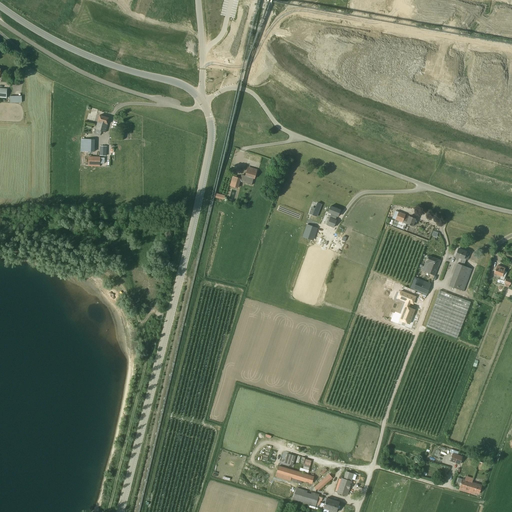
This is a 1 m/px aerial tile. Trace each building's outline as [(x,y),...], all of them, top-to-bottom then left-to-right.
[(193,41),(198,23),(188,20),(187,21),(180,19),(182,14),(172,11),(171,12),(170,14),(164,12),(163,14),(150,10),(146,26),(152,28),(153,31),(154,30),(158,29),(164,31),(165,26),(166,30),(167,28),(169,29),(171,28),(174,29),(175,33),(182,35),(186,36),(185,38),(188,39),(189,43),(190,40),(193,41)] [(142,34),(138,45),(149,49),(150,46),(150,44),(145,42),(146,40),(148,41),(151,43),(153,39),(142,34)] [(96,130),(105,132),(107,124),(109,118),(99,115),(98,122),(96,130)] [(82,151),(94,152),(95,139),(82,139),(82,151)] [(88,165),(100,165),(100,157),(88,157),(88,165)] [(256,172),(247,170),(245,176),(243,175),(241,177),(240,179),(240,182),(252,185),(254,179),(256,172)] [(312,207),(310,213),(318,215),(322,204),(318,203),(316,208),(312,207)] [(331,206),(328,212),(332,214),(331,214),(334,215),(332,218),(330,217),(327,225),(333,227),(336,220),(335,220),(337,216),(338,217),(340,210),(331,206)] [(395,211),(392,218),(395,219),(393,224),(393,225),(404,230),(406,224),(413,226),(416,219),(409,216),(407,220),(404,219),(405,215),(397,211),(396,211),(396,212),(395,211)] [(317,228),(307,225),(303,237),(311,240),(293,292),(306,296),(325,240),(315,236),(317,228)] [(329,277),(344,233),(333,229),(323,258),(326,259),(320,274),(329,277)] [(458,248),(455,256),(461,259),(459,264),(457,263),(448,286),(463,291),(472,269),(463,266),(466,259),(464,258),(466,251),(458,248)] [(425,272),(434,275),(438,266),(440,260),(429,256),(426,263),(428,263),(425,272)] [(496,267),(494,273),(494,274),(494,275),(495,276),(496,276),(497,275),(501,276),(500,279),(503,280),(507,272),(504,270),(505,268),(497,265),(496,268),(496,267)] [(417,280),(413,290),(422,293),(426,284),(417,280)] [(398,295),(408,299),(411,292),(401,288),(398,295)] [(310,289),(308,296),(317,298),(319,291),(310,289)] [(470,302),(439,290),(426,326),(457,338),(470,302)] [(315,324),(319,309),(291,300),(287,312),(297,315),(296,316),(302,318),(303,318),(311,321),(310,322),(315,324)] [(416,307),(406,303),(400,317),(410,321),(416,307)] [(300,467),(299,470),(308,472),(310,462),(305,461),(303,468),(300,467)] [(309,482),(311,475),(276,465),(274,472),(309,482)] [(346,471),(344,479),(342,478),(337,493),(347,496),(349,488),(350,485),(351,481),(349,481),(352,473),(346,471)] [(329,474),(314,487),(316,490),(317,489),(318,490),(333,478),(329,474)] [(459,488),(469,491),(472,482),(458,478),(457,482),(461,483),(459,488)] [(316,506),(317,500),(318,496),(319,494),(273,480),(269,492),(316,506)] [(472,482),(469,491),(479,494),(481,485),(472,482)] [(323,508),(329,510),(332,500),(326,498),(324,504),(321,503),(319,507),(323,508)] [(332,500),(329,510),(328,511),(336,511),(337,509),(339,509),(340,506),(338,505),(339,502),(332,500)]
